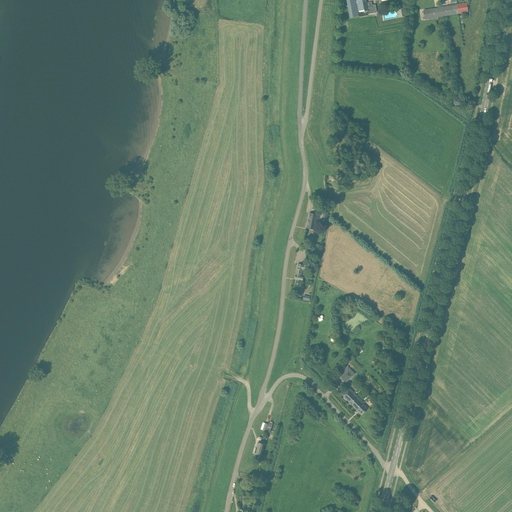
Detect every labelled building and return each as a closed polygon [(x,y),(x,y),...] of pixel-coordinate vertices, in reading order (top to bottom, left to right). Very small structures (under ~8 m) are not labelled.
[(346,0),(350,17),(350,18),(359,17),(359,16),(372,13),(373,13),(371,2),(366,3),(365,0),(346,0)] [(463,4),(457,5),(458,14),(465,13),(467,13),(466,3),(463,4)] [(441,7),(442,17),(458,14),(457,5),(441,7)] [(433,8),(423,10),(425,19),(435,18),(442,17),(441,7),(433,8)] [(317,215),(315,214),(312,225),(307,224),(309,213),(314,214),(309,213),(306,228),(314,230),(315,224),(316,225),(318,215),(317,215)] [(298,264),(294,279),(302,281),(303,276),(301,276),(302,270),(306,271),(307,266),(298,264)] [(345,369),(339,375),(346,383),(353,376),(349,372),(351,370),(348,367),(346,368),(345,369)] [(364,403),(349,388),(345,391),(342,395),(361,415),(365,411),(367,409),(363,404),(364,403)] [(265,423),(263,430),(270,432),(273,424),(268,422),(268,424),(265,423)] [(262,444),(257,443),(255,453),(259,454),(261,455),(264,445),(262,444)]
